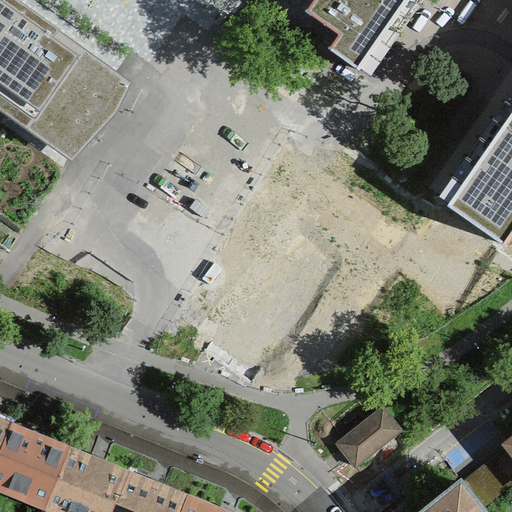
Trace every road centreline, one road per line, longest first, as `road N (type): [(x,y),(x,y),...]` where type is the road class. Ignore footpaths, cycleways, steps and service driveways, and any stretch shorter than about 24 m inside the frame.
road 1 (tertiary): [(0,357),(242,458),(310,511)]
road 2 (residential): [(511,393),(354,511)]
